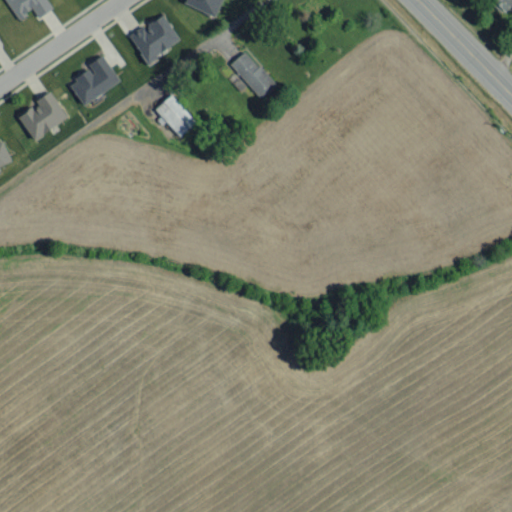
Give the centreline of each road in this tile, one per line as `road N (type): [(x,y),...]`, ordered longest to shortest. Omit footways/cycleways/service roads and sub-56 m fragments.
road 1 (residential): [(124,0),(0,87)]
road 2 (secondary): [(511,86),(417,0)]
